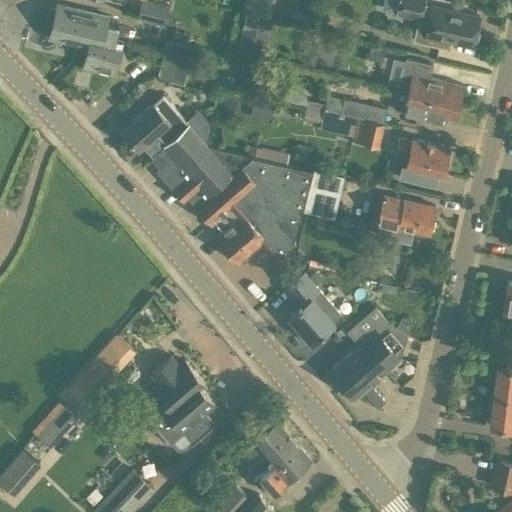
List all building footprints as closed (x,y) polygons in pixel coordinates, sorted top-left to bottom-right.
[(164,23),(169,3),(156,0),(140,0),(136,16),(164,23)] [(243,0),(242,9),(270,16),(273,0),(243,0)] [(400,0),(397,13),(418,18),(413,40),(449,48),(451,39),(472,44),(473,40),(477,39),(479,32),(476,29),(479,15),(435,5),(435,0),(400,0)] [(117,27),(105,25),(107,15),(57,3),(55,8),(50,7),(44,31),(50,32),(49,37),(88,46),(83,66),(115,73),(123,38),(115,36),(117,27)] [(262,32),(265,20),(240,14),(232,47),(249,51),(254,30),(262,32)] [(183,84),(192,46),(166,40),(164,48),(161,60),(157,77),(183,84)] [(161,60),(164,48),(132,41),(129,53),(161,60)] [(370,45),(367,56),(375,58),(377,46),(370,45)] [(398,87),(459,101),(463,84),(429,76),(433,62),(405,56),(398,87)] [(459,101),(398,87),(393,109),(446,121),(447,116),(455,118),(459,101)] [(282,98),(305,103),(305,102),(305,101),(305,99),(305,97),(304,96),(304,95),(303,93),(302,92),(301,91),(299,90),(298,89),(296,89),(295,89),(293,89),(292,89),(290,89),(289,89),(287,90),(286,91),(285,92),(284,93),(283,95),(282,96),(282,97),(282,98)] [(151,155),(189,123),(163,93),(153,102),(153,101),(121,129),(138,149),(142,145),(151,155)] [(384,121),(387,106),(344,96),(343,97),(334,94),(331,106),(341,108),(341,112),(358,115),(384,121)] [(249,115),(270,120),(274,103),(253,98),(249,115)] [(187,112),(199,128),(208,122),(195,105),(187,112)] [(358,115),(351,139),(379,146),(384,121),(358,115)] [(189,123),(151,155),(160,165),(157,168),(184,198),(188,194),(196,203),(195,204),(210,222),(227,207),(241,195),(254,210),(248,215),(266,236),(261,240),(277,259),(295,240),(293,238),(313,171),(314,170),(314,168),(208,144),(189,123)] [(409,152),(407,164),(406,166),(413,168),(410,182),(432,187),(435,173),(443,174),(449,145),(412,138),(412,139),(399,137),(396,149),(409,152)] [(334,217),(343,176),(314,170),(313,171),(304,210),(334,217)] [(378,214),(376,221),(373,234),(410,242),(413,229),(429,233),(435,205),(383,193),(381,199),(376,198),(372,212),(378,214)] [(266,236),(248,215),(254,210),(241,195),(227,207),(237,218),(215,236),(237,261),(261,240),(266,236)] [(309,275),(304,269),(281,288),(298,307),(289,315),(300,328),(298,331),(307,341),(309,339),(310,340),(342,313),(316,283),(309,275)] [(315,270),(309,275),(316,283),(322,278),(315,270)] [(402,315),(395,325),(389,321),(375,305),(347,330),(359,343),(330,368),(354,396),(362,389),(369,382),(400,356),(407,332),(413,322),(402,315)] [(340,336),(346,331),(342,326),(336,331),(340,336)] [(85,404),(134,350),(116,333),(67,387),(85,404)] [(169,407),(202,379),(185,359),(179,365),(171,355),(151,372),(159,382),(152,388),(169,407)] [(511,395),(511,365),(498,364),(494,393),(511,395)] [(182,431),(192,443),(216,421),(216,420),(214,422),(205,411),(215,403),(198,384),(203,380),(202,379),(169,407),(153,420),(171,441),(182,431)] [(369,382),(362,389),(378,408),(386,401),(369,382)] [(511,395),(494,393),(490,424),(511,427),(511,395)] [(77,415),(64,403),(35,434),(48,446),(77,415)] [(268,459),(294,437),(276,417),(239,450),(253,465),(265,455),(268,459)] [(294,437),(268,459),(272,463),(253,479),(262,489),(269,483),(274,489),(311,456),(294,437)] [(227,451),(217,443),(204,457),(213,466),(227,451)] [(40,462),(23,447),(0,473),(0,480),(13,492),(40,462)] [(490,485),(511,490),(511,460),(497,456),(490,485)] [(132,468),(93,509),(96,511),(130,511),(154,488),(132,468)] [(235,484),(207,511),(231,511),(247,496),(235,484)] [(102,495),(94,488),(85,497),(92,504),(102,495)] [(278,511),(258,492),(239,511),(278,511)] [(511,511),(511,501),(509,499),(499,508),(501,511),(498,511),(511,511)]
